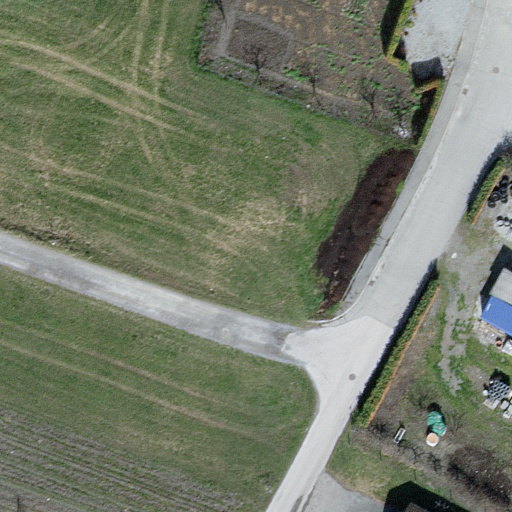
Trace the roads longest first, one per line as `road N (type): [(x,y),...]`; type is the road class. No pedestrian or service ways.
road 1 (residential): [(511,5),(500,63),(353,374)]
road 2 (residential): [(0,247),(353,374)]
road 3 (unclassified): [(353,374),(280,511)]
